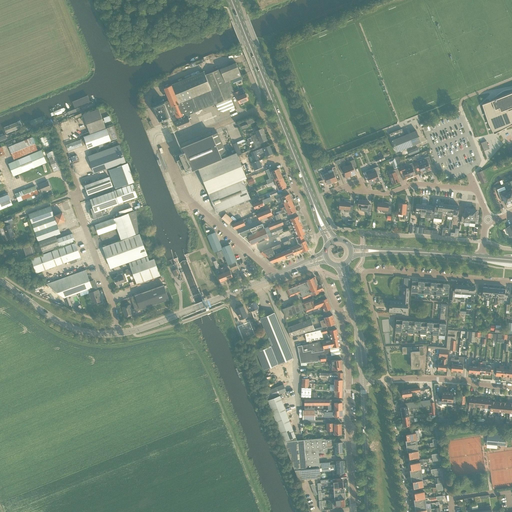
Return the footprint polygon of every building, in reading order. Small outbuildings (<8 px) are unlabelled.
[(236,63),(220,69),(230,94),(234,93),(229,81),(241,76),(236,63)] [(223,112),(235,107),(231,98),(232,97),(220,69),(206,75),(204,72),(165,88),(170,101),(154,107),(160,121),(162,120),(164,124),(170,121),(168,117),(175,114),(177,119),(179,118),(180,121),(176,122),(178,128),(179,130),(192,125),(189,119),(191,118),(191,117),(188,111),(192,109),(194,113),(196,112),(198,115),(200,114),(202,109),(216,104),(219,110),(223,112)] [(240,95),(239,91),(235,92),(240,103),(241,105),(244,104),(243,102),(249,100),(246,93),(240,95)] [(71,109),(90,101),(87,93),(68,100),(71,109)] [(511,93),(497,99),(496,99),(492,101),(483,104),(494,132),(507,127),(510,126),(511,125),(511,93)] [(68,112),(64,101),(45,108),(49,119),(68,112)] [(83,134),(83,135),(105,127),(104,122),(105,122),(105,123),(111,121),(111,120),(109,116),(103,118),(104,120),(103,121),(98,108),(83,114),(89,132),(83,134)] [(28,127),(46,120),(42,110),(25,116),(28,127)] [(0,125),(4,136),(24,129),(20,117),(0,124),(0,125)] [(111,140),(117,137),(112,125),(106,128),(111,140)] [(250,140),(265,134),(263,128),(260,129),(258,125),(254,127),(257,134),(251,136),(252,137),(249,138),(250,140)] [(105,127),(83,135),(84,136),(86,144),(88,148),(111,140),(106,128),(105,127)] [(401,129),(389,134),(391,139),(392,141),(396,152),(410,147),(414,145),(416,144),(421,142),(416,131),(404,136),(402,129),(401,129)] [(200,172),(238,156),(237,153),(228,157),(218,133),(212,135),(212,136),(182,148),(184,153),(180,154),(186,169),(190,167),(192,171),(198,168),(200,172)] [(40,138),(44,147),(52,143),(49,134),(40,138)] [(265,134),(250,140),(251,142),(253,141),(254,142),(256,148),(258,147),(265,145),(264,141),(267,140),(265,134)] [(9,147),(14,159),(37,149),(32,137),(9,147)] [(83,146),(81,141),(81,139),(66,145),(68,151),(83,146)] [(486,141),(481,143),(484,151),(489,149),(486,141)] [(126,161),(121,149),(120,145),(88,156),(90,161),(94,173),(126,161)] [(252,156),(249,157),(252,163),(255,170),(262,167),(259,160),(258,160),(256,155),(265,151),(267,156),(273,154),(269,145),(264,148),(255,152),(255,151),(251,153),(252,156)] [(42,150),(9,164),(14,176),(47,162),(42,150)] [(47,153),(54,172),(62,169),(54,150),(47,153)] [(238,156),(200,172),(209,194),(243,180),(247,178),(238,156)] [(423,162),(426,171),(431,169),(428,163),(431,162),(429,156),(424,158),(425,161),(423,162)] [(398,168),(394,158),(388,160),(390,164),(392,163),(394,169),(398,168)] [(419,160),(414,162),(418,172),(420,171),(421,173),(426,171),(423,162),(421,159),(419,160)] [(347,166),(351,176),(356,174),(354,168),(357,167),(354,160),(349,162),(350,165),(347,166)] [(418,172),(414,162),(409,164),(410,167),(408,168),(411,177),(416,175),(415,173),(418,172)] [(137,196),(132,183),(134,182),(128,163),(116,167),(123,186),(123,188),(90,199),(93,207),(90,208),(89,211),(91,216),(94,218),(108,213),(106,208),(137,196)] [(351,176),(347,166),(343,168),(342,165),(339,166),(341,173),(344,172),(347,177),(351,176)] [(404,166),(399,168),(401,174),(404,173),(406,179),(411,177),(408,168),(406,165),(404,166)] [(333,171),(329,173),(333,183),(337,181),(335,175),(338,174),(335,167),(332,168),(332,169),(333,171)] [(372,173),(375,183),(380,181),(378,175),(381,174),(378,167),(373,169),(374,172),(372,173)] [(272,179),(273,182),(283,178),(279,169),(271,172),(274,178),(272,179)] [(389,175),(393,184),(399,182),(397,175),(400,174),(398,169),(392,171),(393,173),(389,175)] [(333,183),(328,171),(328,170),(325,171),(320,173),(322,180),(326,179),(328,185),(333,183)] [(371,184),(375,183),(372,173),(370,170),(363,173),(366,180),(369,179),(371,184)] [(478,172),(482,184),(488,181),(484,170),(478,172)] [(85,185),(89,194),(112,186),(109,177),(85,185)] [(283,178),(273,182),(274,185),(276,184),(279,190),(287,187),(283,178)] [(39,184),(42,193),(52,189),(48,180),(39,184)] [(243,180),(209,194),(216,213),(250,198),(243,180)] [(36,186),(15,194),(18,201),(26,198),(34,195),(38,193),(36,186)] [(505,187),(497,190),(498,193),(498,194),(501,202),(504,200),(506,204),(507,204),(507,205),(511,203),(507,193),(506,191),(506,190),(505,187)] [(289,194),(277,199),(278,202),(281,201),(282,204),(284,203),(292,200),(289,194)] [(0,197),(0,208),(12,204),(8,195),(0,197)] [(263,200),(253,204),(255,209),(265,205),(263,200)] [(286,206),(283,207),(284,209),(286,208),(287,209),(294,206),(292,200),(284,203),(286,206)] [(359,200),(358,207),(362,207),(361,211),(367,212),(371,212),(372,205),(368,205),(369,201),(359,200)] [(345,212),(353,213),(353,206),(350,205),(351,202),(346,201),(346,202),(340,202),(339,209),(345,210),(345,212)] [(383,213),(391,213),(392,207),(389,206),(389,203),(384,202),(384,203),(378,202),(377,210),(383,210),(383,213)] [(398,214),(405,214),(404,219),(409,220),(409,212),(405,211),(406,204),(399,204),(398,214)] [(435,207),(434,218),(442,219),(442,216),(443,214),(444,204),(438,204),(435,204),(435,207)] [(51,206),(29,214),(35,232),(57,225),(57,224),(58,223),(58,224),(66,221),(62,212),(55,215),(54,216),(51,206)] [(284,209),(281,211),(276,213),(277,215),(274,216),(276,220),(281,219),(279,214),(280,213),(280,214),(288,211),(289,214),(296,211),(294,206),(287,209),(286,208),(284,209)] [(432,206),(427,206),(425,217),(431,218),(434,218),(435,207),(432,206)] [(469,223),(471,208),(467,208),(467,209),(466,209),(465,215),(462,214),(461,222),(469,223)] [(476,209),(471,208),(469,223),(478,224),(479,217),(476,216),(477,210),(476,210),(476,209)] [(270,209),(264,211),(257,214),(260,220),(273,215),(270,209)] [(117,228),(121,239),(136,234),(139,233),(136,210),(128,213),(95,225),(99,234),(117,228)] [(232,224),(236,223),(226,214),(222,218),(229,225),(230,222),(232,224)] [(15,225),(13,220),(12,216),(4,219),(5,223),(7,226),(3,227),(7,237),(14,235),(11,227),(15,225)] [(288,226),(290,230),(302,225),(298,216),(290,219),(293,226),(292,227),(291,225),(288,226)] [(262,224),(239,233),(251,245),(269,238),(268,238),(278,234),(284,231),(281,225),(284,224),(282,219),(268,225),(269,227),(264,228),(262,224)] [(236,223),(232,224),(235,230),(245,225),(243,220),(236,223)] [(57,225),(35,232),(36,234),(37,236),(38,241),(60,233),(57,225)] [(295,235),(295,238),(303,235),(305,234),(302,225),(290,230),(291,232),(293,236),(295,235)] [(229,243),(221,246),(216,232),(208,235),(214,251),(221,248),(228,265),(237,262),(229,243)] [(60,246),(75,241),(72,233),(57,239),(56,236),(39,242),(43,253),(60,247),(60,246)] [(149,260),(147,255),(140,234),(103,247),(111,268),(129,262),(137,284),(160,275),(154,258),(149,260)] [(303,235),(295,238),(298,244),(300,243),(300,244),(298,245),(301,252),(308,249),(305,241),(303,235)] [(283,251),(286,258),(295,255),(294,255),(295,254),(292,247),(289,240),(283,243),(286,250),(283,251)] [(76,243),(32,259),(37,273),(57,265),(70,261),(71,263),(76,261),(75,259),(81,257),(77,245),(76,243)] [(286,258),(283,251),(280,244),(260,252),(273,263),(278,261),(278,262),(286,258)] [(23,248),(26,255),(35,252),(32,245),(23,248)] [(298,245),(292,247),(295,254),(301,252),(298,245)] [(222,268),(227,279),(233,277),(230,271),(226,272),(225,270),(226,270),(224,267),(222,268)] [(227,279),(222,268),(220,269),(221,272),(222,271),(223,273),(218,275),(221,282),(227,279)] [(97,291),(96,287),(93,281),(90,282),(86,270),(47,284),(64,298),(88,289),(93,304),(102,301),(98,290),(97,291)] [(117,277),(115,278),(117,285),(118,284),(118,286),(120,286),(122,285),(123,284),(122,283),(125,282),(124,282),(127,281),(124,275),(122,276),(122,274),(116,276),(117,277)] [(321,292),(324,290),(321,284),(319,285),(315,277),(286,288),(290,297),(300,292),(303,299),(311,296),(321,292)] [(131,308),(132,312),(135,310),(136,311),(169,299),(164,285),(130,297),(134,309),(132,309),(132,308),(131,308)] [(451,290),(450,300),(454,300),(454,297),(457,297),(461,297),(461,294),(462,285),(455,285),(455,291),(452,291),(451,290)] [(492,297),(492,288),(484,287),(483,290),(480,290),(480,295),(483,296),(483,297),(492,298),(492,297)] [(499,289),(497,305),(500,305),(500,300),(504,300),(504,298),(504,297),(507,297),(508,293),(506,293),(506,290),(499,289)] [(318,308),(315,301),(314,298),(310,300),(310,301),(303,303),(307,312),(318,308)] [(315,301),(318,308),(319,310),(323,309),(324,313),(328,311),(327,310),(331,309),(327,298),(321,301),(320,300),(315,301)] [(293,359),(275,313),(263,318),(256,301),(249,304),(252,311),(255,310),(259,320),(261,319),(272,346),(257,352),(265,370),(274,366),(279,364),(293,359)] [(408,302),(403,302),(390,301),(389,312),(402,313),(402,314),(407,314),(408,305),(408,302)] [(282,309),(286,317),(304,310),(301,302),(282,309)] [(132,312),(131,308),(129,305),(128,305),(127,303),(126,303),(124,304),(124,305),(125,307),(122,307),(126,317),(133,314),(132,312)] [(243,306),(236,309),(240,319),(247,316),(243,306)] [(327,326),(335,323),(333,315),(324,318),(325,319),(320,321),(323,329),(328,328),(327,326)] [(247,319),(240,321),(241,324),(236,326),(238,331),(241,330),(243,335),(254,331),(250,321),(248,322),(247,319)] [(310,332),(315,330),(311,319),(287,328),(290,337),(294,335),(294,336),(300,334),(300,335),(310,331),(310,332)] [(331,337),(331,340),(339,338),(337,329),(329,330),(330,334),(328,335),(328,337),(331,337)] [(321,330),(305,334),(307,342),(323,338),(322,334),(321,330)] [(428,346),(428,348),(440,349),(448,350),(450,350),(451,340),(456,341),(457,331),(452,330),(448,330),(448,334),(455,335),(454,337),(447,336),(446,348),(429,346),(428,346)] [(298,346),(301,363),(326,361),(326,360),(326,357),(326,356),(328,355),(330,353),(331,353),(332,356),(340,354),(339,346),(340,346),(339,338),(331,340),(311,344),(298,346)] [(420,356),(424,356),(423,347),(419,347),(419,351),(412,352),(412,347),(402,347),(403,354),(412,354),(412,369),(420,368),(420,356)] [(446,371),(448,350),(440,349),(438,370),(446,371)] [(330,364),(330,365),(330,366),(332,366),(332,370),(343,369),(342,364),(342,359),(340,359),(338,359),(338,360),(331,360),(331,363),(330,364)] [(485,367),(485,375),(490,375),(491,371),(493,371),(493,368),(494,363),(491,363),(490,368),(485,367)] [(334,385),(343,385),(343,373),(335,373),(333,373),(330,373),(328,373),(321,373),(320,373),(320,378),(325,378),(329,378),(329,381),(334,381),(334,385)] [(309,388),(309,384),(302,383),(301,397),(311,398),(311,397),(311,392),(311,388),(309,388)] [(264,392),(267,399),(286,391),(283,385),(264,392)] [(343,385),(334,385),(334,391),(335,391),(335,393),(334,397),(342,398),(343,385)] [(411,393),(420,391),(420,388),(401,391),(402,397),(412,395),(411,393)] [(439,395),(435,395),(435,399),(438,400),(438,401),(438,405),(442,405),(442,404),(447,405),(448,392),(442,392),(442,395),(439,395)] [(448,392),(447,405),(455,405),(456,397),(453,396),(453,393),(448,392)] [(332,447),(332,445),(331,440),(325,440),(321,440),(321,439),(297,441),(280,395),(268,400),(283,442),(284,442),(298,479),(321,478),(320,471),(320,468),(330,467),(330,468),(334,467),(334,465),(333,464),(330,465),(330,462),(319,463),(319,453),(327,452),(327,447),(332,447)] [(331,405),(331,410),(342,410),(342,400),(305,400),(305,409),(322,408),(322,405),(331,405)] [(432,412),(435,412),(434,402),(430,403),(430,400),(400,404),(402,417),(405,416),(406,417),(414,416),(412,409),(431,406),(432,412)] [(302,410),(303,421),(315,420),(315,410),(302,410)] [(405,416),(402,417),(404,426),(407,426),(407,428),(411,427),(410,422),(414,422),(414,416),(406,417),(405,416)] [(342,435),(341,424),(333,424),(327,424),(327,430),(326,430),(326,431),(333,431),(333,435),(342,435)] [(416,433),(406,434),(407,440),(417,439),(420,439),(418,430),(415,431),(416,433)] [(487,436),(487,445),(501,446),(504,446),(505,438),(506,436),(488,434),(487,436)] [(331,440),(332,445),(335,445),(335,453),(343,452),(342,442),(338,443),(337,439),(331,440)] [(420,462),(410,464),(411,470),(421,469),(424,468),(423,459),(420,460),(420,462)] [(330,471),(330,470),(334,470),(337,469),(337,473),(344,473),(343,467),(343,460),(336,461),(337,465),(334,465),(334,467),(330,468),(330,467),(320,468),(320,471),(330,471)] [(321,483),(330,483),(330,488),(334,488),(343,487),(343,481),(341,481),(341,478),(320,480),(321,483)] [(335,499),(331,500),(332,500),(332,509),(343,508),(342,505),(345,505),(344,499),(335,500),(335,499)]
